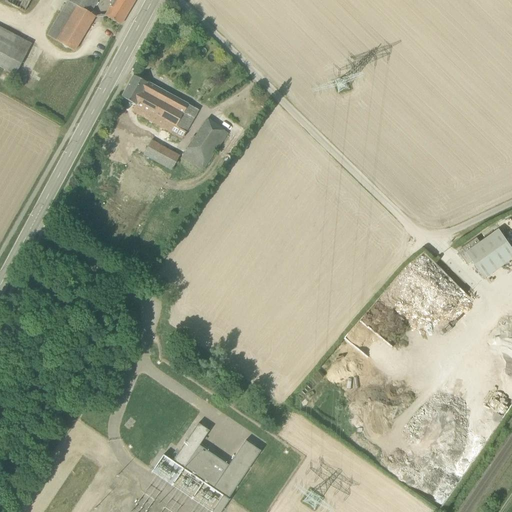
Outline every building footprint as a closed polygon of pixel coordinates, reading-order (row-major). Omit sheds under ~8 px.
[(74,52),(95,16),(90,13),(98,0),(123,0),(124,0),(122,2),(131,7),(135,0),(67,0),(47,37),(74,52)] [(113,0),(105,16),(120,25),(131,7),(122,2),(124,0),(123,0),(113,0)] [(32,45),(0,28),(0,68),(14,76),(32,45)] [(148,84),(133,76),(121,97),(135,105),(132,112),(182,139),(198,110),(148,83),(148,84)] [(202,170),(228,134),(208,120),(182,156),(202,170)] [(173,169),(179,154),(149,140),(143,156),(173,169)] [(184,162),(173,183),(185,189),(196,168),(184,162)] [(485,279),(511,260),(511,247),(499,230),(480,243),(466,253),(473,262),(485,279)] [(466,253),(480,243),(477,238),(458,251),(468,265),(473,262),(466,253)] [(183,470),(203,484),(222,497),(211,511),(221,511),(229,501),(228,500),(260,452),(245,441),(228,466),(199,446),(183,470)]
